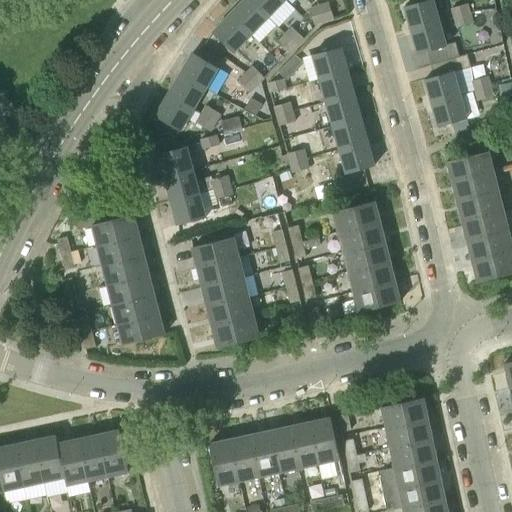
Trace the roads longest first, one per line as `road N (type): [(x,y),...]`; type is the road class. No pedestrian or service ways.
road 1 (residential): [(153,392),(232,389),(417,344),(435,330),(439,279),(364,0)]
road 2 (residential): [(491,511),(458,350),(467,333),(511,321)]
road 3 (residential): [(42,170),(94,91),(172,0)]
road 4 (residential): [(0,359),(153,392)]
road 5 (residential): [(153,392),(179,511)]
